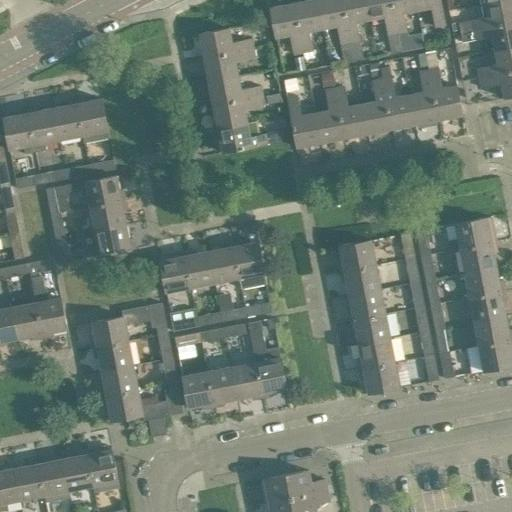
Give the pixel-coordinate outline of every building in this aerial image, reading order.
[(294,0),(270,5),(275,35),(290,32),(293,51),(303,50),(303,49),(294,0)] [(318,0),(294,0),(303,49),(313,48),(309,28),(323,25),(318,0)] [(341,0),(318,0),(323,25),(337,23),(341,42),(344,59),(353,57),(341,0)] [(366,0),(341,0),(353,57),(363,55),(360,38),(356,19),(370,16),(366,0)] [(391,0),(366,0),(370,16),(384,14),(388,33),(391,49),(401,47),(398,31),(391,0)] [(415,0),(391,0),(398,31),(407,29),(403,10),(417,7),(415,0)] [(441,0),(415,0),(417,7),(431,4),(435,24),(445,22),(441,0)] [(488,14),(469,18),(471,28),(511,19),(511,0),(487,0),(486,0),(488,14)] [(469,18),(460,20),(462,30),(471,28),(469,18)] [(511,19),(471,28),(472,38),(492,34),(495,47),(511,44),(511,19)] [(229,25),(199,31),(204,55),(253,45),(252,36),(232,39),(229,26),(229,25)] [(471,28),(462,30),(463,39),(472,38),(471,28)] [(497,61),(478,65),(480,76),(511,69),(511,44),(495,47),(497,61)] [(253,45),(204,55),(209,78),(238,73),(236,59),(255,55),(253,45)] [(435,47),(426,49),(428,63),(438,61),(437,57),(435,47)] [(426,49),(418,50),(420,64),(428,63),(426,49)] [(304,54),(294,56),(296,69),(306,67),(306,65),(304,54)] [(379,59),(369,61),(372,74),(381,72),(379,59)] [(438,61),(428,63),(429,67),(439,117),(462,112),(463,112),(461,103),(457,82),(443,85),(439,65),(438,61)] [(364,62),(355,64),(357,72),(366,71),(364,62)] [(423,89),(409,92),(415,121),(439,117),(429,67),(419,69),(423,89)] [(332,69),(321,71),(324,84),(335,82),(332,69)] [(511,69),(480,76),(482,85),(501,81),(504,95),(511,93),(511,69)] [(238,73),(209,78),(213,102),(263,92),(261,83),(241,86),(238,73)] [(296,75),(284,77),(287,89),(299,86),(296,75)] [(392,75),(382,76),(391,126),(415,121),(409,92),(396,94),(392,75)] [(376,98),(362,101),(368,130),(391,126),(382,76),(372,78),(376,98)] [(278,80),(267,82),(269,91),(280,89),(278,80)] [(345,84),(335,86),(344,135),(368,130),(362,101),(348,103),(345,84)] [(329,107),(315,110),(321,139),(344,135),(335,86),(325,88),(329,107)] [(269,92),(266,92),(268,102),(282,99),(280,89),(269,91),(269,92)] [(263,92),(213,102),(218,126),(247,120),(245,106),(264,102),(263,92)] [(297,93),(287,95),(295,136),(297,144),(321,139),(315,110),(301,113),(297,93)] [(87,95),(76,97),(83,132),(84,138),(109,134),(108,127),(102,96),(87,99),(87,95)] [(67,103),(53,105),(59,137),(83,132),(76,97),(66,99),(67,103)] [(38,104),(27,106),(36,149),(47,147),(45,140),(59,137),(53,105),(39,108),(38,104)] [(18,112),(3,115),(6,131),(9,147),(24,144),(25,151),(36,149),(27,106),(17,108),(18,112)] [(216,126),(214,128),(215,135),(218,136),(220,136),(222,149),(223,150),(272,140),(286,137),(289,137),(287,127),(272,130),(260,132),(257,118),(247,120),(218,126),(216,126)] [(5,157),(0,157),(0,181),(0,183),(10,181),(5,157)] [(114,157),(89,161),(91,171),(116,166),(114,157)] [(89,161),(64,166),(66,176),(91,171),(89,161)] [(64,166),(40,171),(42,181),(66,176),(64,166)] [(40,171),(15,176),(17,186),(42,181),(40,171)] [(117,172),(85,178),(90,203),(126,197),(124,186),(120,187),(117,172)] [(10,181),(0,183),(5,208),(15,206),(10,181)] [(56,184),(46,186),(51,211),(61,209),(56,184)] [(126,197),(90,203),(95,228),(126,222),(124,208),(128,207),(126,197)] [(15,206),(5,208),(10,232),(20,230),(15,206)] [(61,209),(51,211),(56,235),(65,233),(61,209)] [(455,221),(446,222),(450,247),(460,246),(496,239),(493,228),(491,214),(487,214),(462,219),(455,221)] [(126,222),(95,228),(99,253),(135,246),(133,235),(129,236),(126,222)] [(426,226),(416,228),(421,253),(431,251),(426,226)] [(410,229),(401,231),(401,232),(405,256),(415,254),(410,229)] [(20,230),(10,232),(15,257),(24,255),(20,230)] [(65,233),(56,235),(60,260),(70,258),(65,233)] [(243,237),(233,239),(240,275),(242,285),(267,281),(265,270),(259,238),(244,241),(243,237)] [(343,257),(339,258),(341,269),(376,262),(371,237),(340,243),(343,257)] [(223,245),(209,248),(215,280),(240,275),(233,239),(222,241),(223,245)] [(496,239),(460,246),(465,270),(496,264),(494,250),(498,249),(496,239)] [(194,247),(184,249),(191,284),(215,280),(209,248),(195,251),(194,247)] [(174,251),(159,254),(160,257),(166,289),(191,284),(184,249),(174,251)] [(431,251),(421,253),(426,277),(435,276),(431,251)] [(415,254),(405,256),(410,280),(420,279),(415,254)] [(53,255),(28,260),(30,270),(55,265),(53,255)] [(28,260),(4,265),(6,275),(30,270),(28,260)] [(376,262),(341,269),(343,279),(347,278),(349,292),(381,286),(376,262)] [(496,264),(465,270),(469,294),(505,287),(503,277),(499,278),(496,264)] [(42,271),(32,273),(37,299),(36,299),(43,335),(53,333),(53,329),(67,326),(61,294),(47,297),(42,271)] [(435,276),(426,277),(430,302),(440,300),(435,276)] [(420,279),(410,280),(415,305),(425,303),(420,279)] [(352,306),(348,307),(350,317),(386,310),(381,286),(349,292),(352,306)] [(505,287),(469,294),(474,319),(506,312),(503,298),(507,298),(505,287)] [(36,299),(12,304),(18,336),(32,333),(33,337),(43,335),(36,299)] [(95,334),(91,335),(93,345),(129,338),(126,322),(151,317),(152,325),(157,324),(158,332),(168,330),(162,299),(122,307),(123,313),(92,319),(95,334)] [(254,303),(245,304),(247,314),(255,312),(272,309),(270,299),(254,303)] [(440,300),(430,302),(435,326),(445,324),(440,300)] [(425,303),(415,305),(420,329),(429,327),(425,303)] [(0,306),(0,343),(5,342),(4,338),(18,336),(12,304),(0,306)] [(237,306),(221,309),(223,319),(239,315),(247,314),(245,304),(237,306)] [(205,312),(197,314),(199,323),(207,322),(223,319),(221,309),(205,312)] [(386,310),(350,317),(352,328),(356,327),(359,341),(390,335),(386,310)] [(506,312),(474,319),(479,343),(511,336),(511,325),(508,326),(506,312)] [(189,315),(172,318),(174,328),(190,325),(199,323),(197,314),(189,315)] [(261,318),(248,320),(250,330),(256,359),(263,394),(273,392),(272,389),(287,386),(281,354),(279,343),(266,345),(261,318)] [(248,320),(224,325),(226,334),(250,330),(248,320)] [(445,324),(435,326),(440,350),(450,349),(445,324)] [(224,325),(200,329),(202,339),(226,334),(224,325)] [(429,327),(420,329),(424,353),(434,352),(429,327)] [(200,329),(175,334),(177,344),(202,339),(200,329)] [(168,330),(158,332),(163,357),(173,355),(168,330)] [(361,355),(358,356),(360,366),(395,359),(390,335),(359,341),(361,355)] [(511,336),(479,343),(484,368),(511,362),(511,336)] [(129,338),(93,345),(95,355),(99,354),(102,368),(134,362),(129,338)] [(450,349),(440,350),(445,375),(455,373),(454,373),(450,349)] [(434,352),(424,353),(429,378),(439,377),(434,352)] [(173,355),(163,357),(167,381),(177,379),(173,355)] [(256,359),(232,364),(238,395),(252,393),(253,396),(263,394),(256,359)] [(395,359),(360,366),(362,376),(365,376),(368,390),(400,384),(400,383),(395,359)] [(105,382),(101,383),(103,394),(138,387),(134,362),(102,368),(105,382)] [(232,364),(207,368),(214,404),(225,402),(224,398),(238,395),(232,364)] [(207,368),(182,373),(188,405),(203,402),(204,406),(214,404),(207,368)] [(138,387),(103,394),(105,404),(109,403),(112,418),(142,412),(143,418),(170,412),(183,410),(177,379),(167,381),(169,389),(165,390),(167,397),(141,402),(138,387)] [(164,414),(149,417),(152,434),(167,431),(164,414)] [(97,445),(86,447),(93,483),(94,488),(119,483),(118,477),(113,452),(112,446),(98,449),(97,445)] [(77,453),(63,456),(69,487),(93,483),(86,447),(76,449),(77,453)] [(48,455),(38,457),(45,492),(44,492),(45,498),(70,493),(69,487),(63,456),(49,458),(48,455)] [(28,462),(14,465),(20,497),(44,492),(45,492),(38,457),(27,459),(28,462)] [(0,467),(0,509),(9,507),(7,500),(20,497),(14,465),(0,468),(0,467)] [(302,469),(264,477),(268,500),(270,511),(310,511),(309,503),(330,499),(328,488),(326,477),(304,481),(302,469)]
